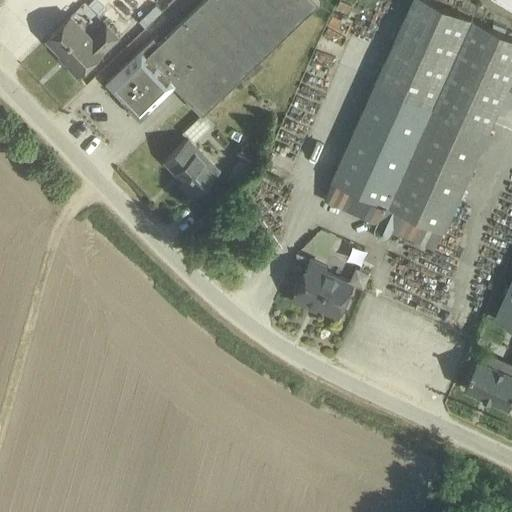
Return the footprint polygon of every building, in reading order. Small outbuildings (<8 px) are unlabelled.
[(202,0),(160,41),(154,35),(107,81),(141,116),(176,83),(203,112),(320,1),(319,0),(202,0)] [(146,0),(137,0),(127,9),(136,19),(151,5),(146,0)] [(446,229),(490,130),(511,80),(511,32),(438,0),(411,0),(377,79),(332,178),(334,178),(325,198),(378,221),(375,228),(376,232),(378,236),(382,238),(387,237),(391,235),(393,229),(435,247),(444,228),(446,229)] [(317,8),(300,25),(302,27),(285,43),(296,54),(289,62),(293,66),(281,77),(295,88),(319,35),(316,32),(329,20),(317,8)] [(79,74),(93,60),(105,49),(104,49),(119,35),(107,23),(93,37),(71,14),(47,37),(69,59),(66,61),(79,74)] [(194,195),(208,181),(221,168),(189,135),(165,159),(184,179),(181,182),(194,195)] [(249,170),(250,172),(265,158),(250,142),(235,156),(238,159),(232,165),(234,169),(228,175),(235,183),(249,170)] [(234,193),(226,185),(215,194),(224,203),(234,193)] [(224,226),(232,235),(240,226),(232,218),(224,226)] [(357,266),(351,280),(324,268),(326,264),(311,257),(293,297),(308,304),(310,299),(340,313),(354,282),(364,286),(370,272),(357,266)] [(511,280),(496,317),(511,324),(511,280)] [(511,359),(487,349),(483,359),(479,357),(466,386),(510,406),(511,401),(511,359)]
